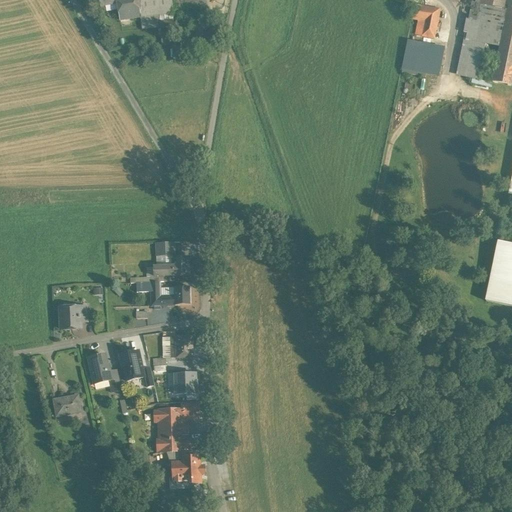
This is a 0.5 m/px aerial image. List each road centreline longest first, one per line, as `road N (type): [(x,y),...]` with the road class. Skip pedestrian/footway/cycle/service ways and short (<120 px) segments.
road 1 (unclassified): [(197,206),(73,0)]
road 2 (residential): [(235,0),(197,206)]
road 3 (residential): [(205,320),(0,355)]
road 4 (residential): [(222,511),(211,470),(205,320)]
